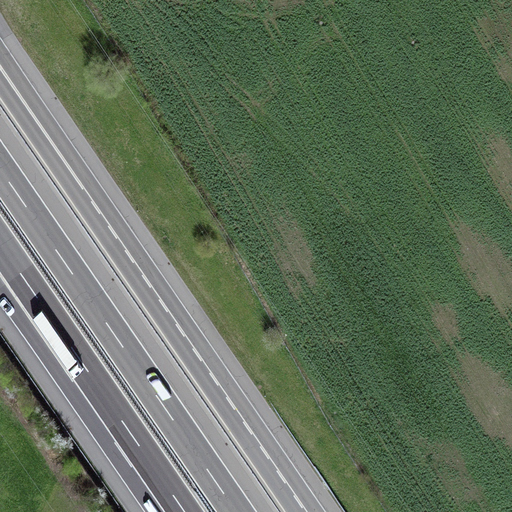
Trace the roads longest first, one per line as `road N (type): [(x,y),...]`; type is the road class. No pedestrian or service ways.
road 1 (motorway): [(236,511),(0,166)]
road 2 (motorway): [(296,511),(85,204)]
road 3 (motorway): [(0,243),(109,403)]
road 4 (motorway): [(85,204),(80,169),(0,50)]
road 5 (motorway): [(0,275),(109,403)]
road 6 (motorway): [(85,204),(0,80)]
road 7 (motorway): [(109,403),(184,511)]
